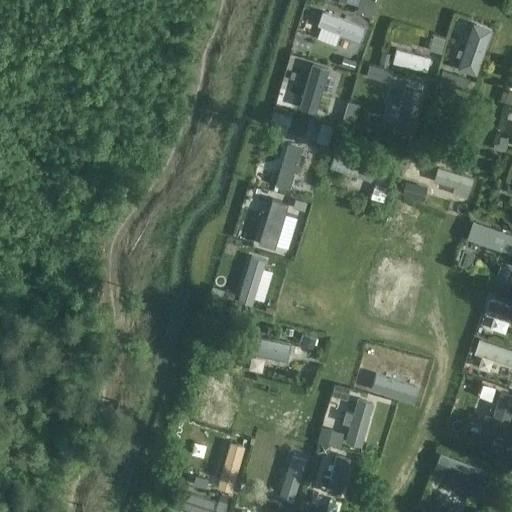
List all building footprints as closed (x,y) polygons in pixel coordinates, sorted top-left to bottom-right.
[(364,0),(359,0),(355,12),(368,16),(372,3),(364,0)] [(316,27),(358,41),(363,25),(321,11),(316,27)] [(471,24),(455,69),(471,74),(487,30),(471,24)] [(392,61),(426,70),(429,57),(396,48),(392,61)] [(381,52),(379,61),(388,63),(390,54),(381,52)] [(343,57),(341,66),(354,69),(356,61),(343,57)] [(297,107),(315,113),(327,69),(309,64),(297,107)] [(369,65),(366,76),(382,80),(385,69),(369,65)] [(443,70),(440,81),(465,89),(469,79),(443,70)] [(368,94),(381,96),(383,83),(370,81),(368,94)] [(421,87),(403,83),(393,127),(411,131),(421,87)] [(348,104),(341,127),(353,130),(358,107),(348,104)] [(493,146),(492,152),(505,154),(507,141),(499,139),(498,147),(493,146)] [(274,186),(288,191),(301,150),(287,145),(274,186)] [(375,168),(333,154),(328,169),(370,183),(375,168)] [(473,179),(435,166),(430,180),(469,193),(473,179)] [(422,202),(426,189),(406,183),(402,196),(422,202)] [(375,186),(371,199),(383,203),(387,190),(375,186)] [(259,237),(273,241),(282,208),(269,204),(259,237)] [(414,221),(402,218),(393,248),(405,251),(414,221)] [(511,237),(474,225),(470,238),(511,251),(511,237)] [(466,237),(462,251),(477,256),(482,242),(466,237)] [(237,301),(252,305),(265,260),(251,256),(237,301)] [(502,263),(497,277),(507,280),(511,266),(502,263)] [(376,306),(391,310),(400,279),(386,275),(376,306)] [(224,291),(221,302),(232,305),(236,294),(224,291)] [(310,303),(285,300),(283,325),(327,330),(329,313),(309,311),(310,303)] [(511,311),(486,306),(483,321),(511,327),(511,311)] [(304,336),(301,346),(312,349),(315,340),(304,336)] [(246,337),(244,352),(287,359),(289,345),(246,337)] [(474,353),(511,365),(511,351),(478,340),(474,353)] [(418,386),(377,374),(372,392),(413,404),(418,386)] [(202,417),(217,421),(227,386),(212,382),(202,417)] [(502,432),(511,403),(511,400),(496,394),(488,416),(473,411),(470,420),(502,432)] [(357,399),(345,442),(360,447),(372,403),(357,399)] [(344,434),(322,428),(317,441),(340,447),(344,434)] [(443,454),(481,459),(483,444),(445,438),(443,454)] [(495,438),(492,447),(500,450),(503,440),(495,438)] [(229,441),(216,486),(231,490),(243,445),(229,441)] [(336,453),(325,493),(339,497),(350,457),(336,453)] [(301,476),(262,465),(258,479),(297,490),(301,476)] [(432,487),(475,500),(480,485),(437,472),(432,487)] [(196,475),(194,484),(206,488),(209,479),(196,475)] [(177,490),(173,506),(194,511),(212,511),(215,501),(177,490)] [(218,502),(215,511),(226,511),(229,505),(231,497),(220,494),(218,502)] [(304,495),(301,506),(309,508),(312,497),(311,497),(304,495)]
